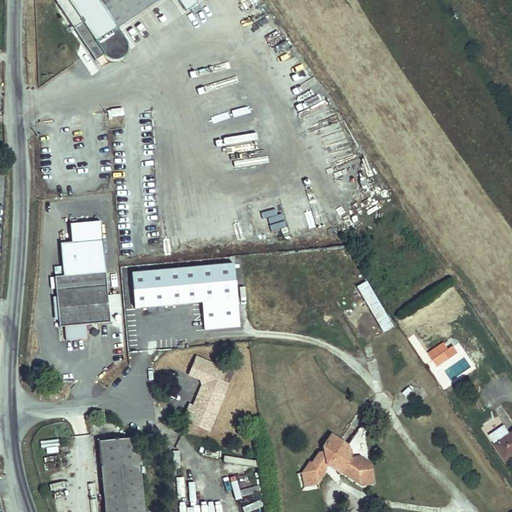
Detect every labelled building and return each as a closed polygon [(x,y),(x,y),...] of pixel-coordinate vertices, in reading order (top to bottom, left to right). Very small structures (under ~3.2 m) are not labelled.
[(63,0),(68,9),(60,14),(81,46),(93,63),(101,57),(105,62),(110,64),(116,63),(119,62),(121,59),(124,54),(124,49),(122,43),(114,31),(161,0),(178,0),(186,12),(198,5),(195,0),(63,0)] [(57,249),(102,245),(100,223),(68,226),(70,243),(57,244),(57,249)] [(102,245),(57,249),(60,278),(55,279),(59,328),(64,327),(65,341),(86,339),(85,326),(108,324),(102,245)] [(233,264),(131,274),(134,309),(201,302),(204,329),(239,326),(233,264)] [(383,332),(394,325),(365,278),(354,285),(383,332)] [(349,284),(337,292),(345,304),(357,296),(349,284)] [(359,298),(339,312),(361,344),(381,330),(359,298)] [(109,304),(111,314),(118,314),(116,303),(109,304)] [(437,366),(449,359),(445,352),(434,359),(437,366)] [(186,420),(210,431),(226,396),(237,372),(201,356),(193,373),(202,377),(202,384),(193,405),(194,412),(188,416),(186,420)] [(182,413),(188,416),(194,412),(193,405),(187,402),(182,413)] [(506,430),(491,440),(505,460),(511,454),(511,434),(510,436),(506,430)] [(302,469),(303,473),(303,474),(313,482),(316,481),(319,481),(325,473),(322,471),(325,467),(325,462),(330,462),(333,464),(338,464),(344,468),(342,472),(346,475),(350,474),(350,477),(354,480),(356,480),(357,482),(361,485),(373,483),(369,463),(366,460),(360,462),(359,456),(349,458),(346,443),(332,434),(323,446),(324,450),(319,451),(311,463),(307,461),(302,469)] [(145,511),(137,435),(98,439),(105,511),(145,511)] [(303,474),(303,473),(300,473),(303,487),(317,484),(316,481),(313,482),(303,474)]
